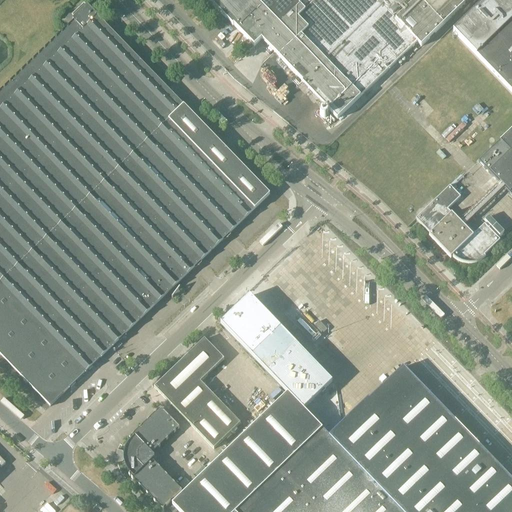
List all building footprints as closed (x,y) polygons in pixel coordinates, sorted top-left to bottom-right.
[(207,0),(233,26),(234,25),(254,47),(262,40),(303,82),(302,83),(337,120),(417,43),(421,47),(454,15),(447,7),(453,0),(207,0)] [(465,4),(460,0),(453,0),(447,7),(454,15),(465,4)] [(500,141),(478,162),(511,196),(511,0),(484,0),(453,31),(511,92),(511,130),(500,142),(500,141)] [(0,354),(2,356),(50,407),(104,355),(111,348),(112,347),(168,293),(173,297),(172,298),(173,299),(174,296),(178,291),(180,288),(179,288),(179,289),(176,286),(270,195),(184,107),(179,101),(168,90),(126,47),(101,20),(97,16),(94,12),(93,11),(88,7),(88,6),(87,5),(72,19),(75,22),(69,28),(66,30),(64,32),(0,94),(0,354)] [(433,203),(416,219),(430,234),(429,236),(451,258),(452,257),(454,258),(455,260),(457,261),(458,262),(460,262),(462,263),(464,264),(465,264),(467,264),(469,264),(471,264),(473,264),(475,264),(476,263),(478,262),(480,262),(482,261),(483,260),(485,258),(486,257),(484,256),(500,241),(485,225),(473,236),(448,210),(461,198),(450,186),(433,203)] [(249,297),(220,324),(304,411),(313,402),(332,383),(249,297)] [(160,383),(154,388),(159,393),(214,449),(240,424),(200,383),(224,360),(204,340),(187,357),(181,363),(160,383)] [(366,402),(329,437),(370,480),(400,511),(511,511),(511,481),(465,432),(443,409),(428,394),(403,368),(380,391),(369,401),(369,400),(366,402)] [(286,396),(172,506),(178,511),(237,511),(322,430),(288,395),(286,396)] [(148,421),(147,421),(148,421),(142,427),(141,427),(141,428),(140,428),(140,429),(134,435),(133,435),(132,436),(131,438),(131,437),(130,438),(129,439),(130,440),(131,440),(129,443),(127,445),(126,447),(125,450),(124,453),(125,453),(125,461),(124,461),(124,464),(125,467),(127,469),(128,472),(130,474),(129,475),(130,476),(130,477),(131,478),(132,479),(132,478),(132,479),(133,480),(139,486),(140,487),(140,488),(140,487),(146,494),(147,494),(147,495),(148,495),(154,501),(154,502),(155,503),(161,509),(162,510),(163,510),(164,510),(164,509),(166,507),(170,503),(171,502),(171,503),(174,500),(174,499),(181,492),(182,492),(181,491),(181,490),(175,484),(174,483),(173,482),(167,476),(168,476),(167,476),(166,475),(160,469),(160,468),(159,467),(158,467),(152,461),(155,459),(155,456),(153,454),(159,448),(160,447),(166,441),(167,440),(168,440),(168,439),(174,433),(175,433),(175,432),(176,432),(178,430),(179,429),(179,428),(179,427),(172,420),(171,420),(172,420),(169,417),(168,417),(164,412),(162,410),(161,410),(161,409),(160,410),(159,410),(157,412),(157,413),(156,413),(155,414),(149,420),(148,421)] [(237,511),(400,511),(370,480),(329,438),(322,430),(237,511)]
